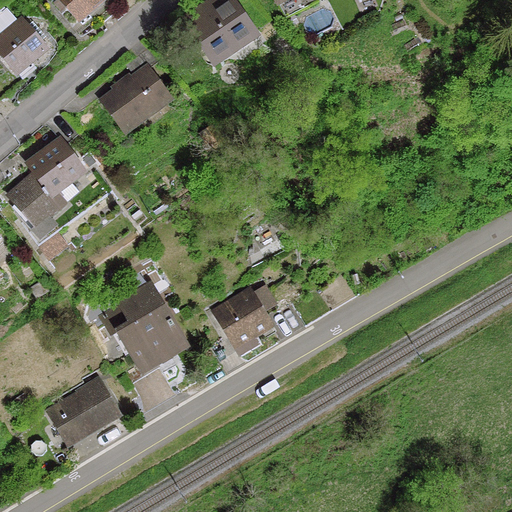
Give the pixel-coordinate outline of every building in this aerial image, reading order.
[(63,8),(75,22),(101,0),(56,0),(57,1),(53,5),(59,11),(63,8)] [(220,9),(188,31),(208,61),(234,42),(237,47),(254,35),(229,0),(219,0),(216,3),(220,9)] [(0,57),(14,74),(43,49),(33,38),(39,32),(30,22),(25,27),(20,22),(17,25),(2,7),(0,9),(0,57)] [(121,129),(165,98),(145,70),(101,102),(121,129)] [(222,142),(210,126),(200,133),(211,150),(222,142)] [(25,166),(32,176),(8,197),(34,228),(61,204),(52,194),(82,172),(60,141),(25,166)] [(66,250),(56,236),(37,251),(46,264),(66,250)] [(139,371),(183,345),(148,287),(99,316),(110,335),(116,332),(139,371)] [(232,347),(269,325),(249,293),(212,315),(232,347)] [(99,427),(118,416),(96,380),(77,392),(78,394),(47,413),(63,441),(79,432),(81,436),(98,426),(99,427)]
